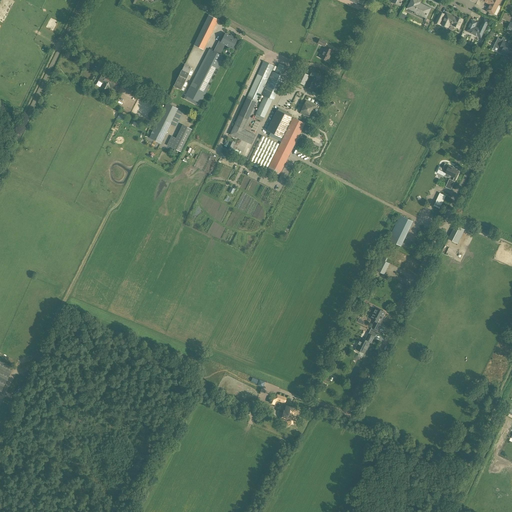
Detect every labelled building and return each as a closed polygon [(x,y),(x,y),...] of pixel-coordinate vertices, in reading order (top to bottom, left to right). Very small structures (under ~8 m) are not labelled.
[(417,0),(411,0),(408,8),(415,12),(414,13),(426,18),(431,8),(422,4),(419,3),(420,2),(417,0)] [(487,3),(487,2),(490,4),(486,11),(494,15),(501,0),(481,0),(487,3)] [(444,14),(440,12),(435,23),(438,24),(440,21),(441,21),(444,14)] [(452,25),(459,28),(463,20),(456,17),(456,18),(447,13),(441,24),(448,28),(450,23),(452,24),(452,25)] [(511,17),(504,14),(502,18),(509,22),(511,17)] [(193,45),(196,46),(203,50),(218,20),(208,15),(193,45)] [(471,20),(466,31),(478,36),(479,35),(482,36),(489,21),(484,18),(479,29),(475,27),(477,22),(471,20)] [(224,33),(220,42),(225,44),(225,43),(229,45),(228,47),(233,50),(235,45),(234,45),(237,39),(230,36),(224,33)] [(502,50),(500,53),(504,55),(504,56),(508,57),(511,58),(511,57),(511,48),(509,47),(511,42),(503,38),(501,40),(498,38),(494,46),(502,50)] [(224,57),(219,54),(225,44),(220,42),(219,41),(214,50),(210,47),(209,49),(185,95),(183,98),(199,106),(224,57)] [(325,47),(320,58),(327,61),(332,50),(325,47)] [(257,102),(273,66),(263,61),(247,97),(256,102),(257,102)] [(256,114),(264,117),(272,99),(273,100),(283,77),(282,76),(287,67),(279,64),(275,73),(274,72),(263,95),(264,96),(256,114)] [(181,69),(176,80),(173,86),(181,90),(189,73),(192,68),(189,67),(186,72),(181,69)] [(315,85),(317,86),(318,86),(319,85),(320,83),(320,82),(319,81),(318,80),(320,76),(311,71),(311,72),(308,71),(307,75),(300,72),(296,81),(313,90),(315,85)] [(103,83),(101,86),(107,90),(109,86),(114,89),(117,83),(102,74),(98,81),(103,83)] [(242,140),(246,131),(243,129),(256,102),(247,97),(230,135),(242,140)] [(167,103),(150,137),(161,142),(178,108),(167,103)] [(308,116),(312,107),(305,103),(300,112),(308,116)] [(277,111),(267,130),(271,132),(269,135),(282,142),(284,138),(293,119),(277,111)] [(282,142),(268,169),(279,174),(304,124),(293,119),(284,138),(282,142)] [(169,141),(167,145),(171,148),(181,152),(183,148),(185,143),(189,134),(180,129),(176,138),(173,143),(169,141)] [(246,131),(242,140),(251,144),(255,135),(246,131)] [(261,136),(249,160),(266,169),(279,144),(261,136)] [(458,170),(445,164),(443,168),(440,166),(438,169),(445,173),(446,173),(445,175),(445,176),(447,177),(449,177),(450,175),(455,178),(453,181),(450,179),(446,187),(451,190),(455,182),(460,172),(458,170)] [(440,193),(434,206),(440,208),(446,196),(440,193)] [(401,216),(389,240),(400,246),(412,221),(401,216)] [(464,229),(463,229),(456,225),(449,239),(457,243),(464,229)] [(382,260),(377,271),(384,275),(390,263),(382,260)] [(376,308),(373,314),(372,314),(371,316),(371,317),(371,319),(375,321),(372,327),(378,330),(381,323),(379,323),(385,312),(376,308)] [(371,343),(374,336),(369,333),(365,340),(362,338),(356,349),(356,350),(356,351),(359,352),(360,352),(360,351),(364,353),(370,342),(371,343)] [(0,394),(13,367),(0,360),(0,394)] [(284,404),(286,399),(277,396),(271,399),(270,403),(273,405),(275,402),(277,400),(279,401),(284,404)] [(289,425),(295,422),(292,416),(294,409),(287,407),(285,413),(284,413),(282,419),(287,421),(289,425)]
